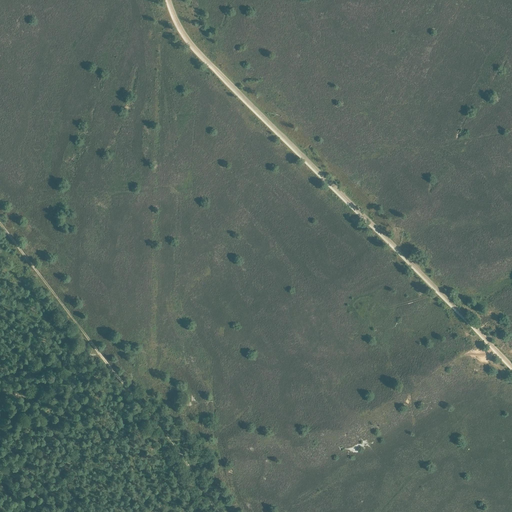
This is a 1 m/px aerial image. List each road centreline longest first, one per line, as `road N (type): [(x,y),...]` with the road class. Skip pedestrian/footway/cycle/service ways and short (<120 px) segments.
road 1 (track): [(511,363),(202,52),(170,0)]
road 2 (track): [(0,225),(216,511)]
